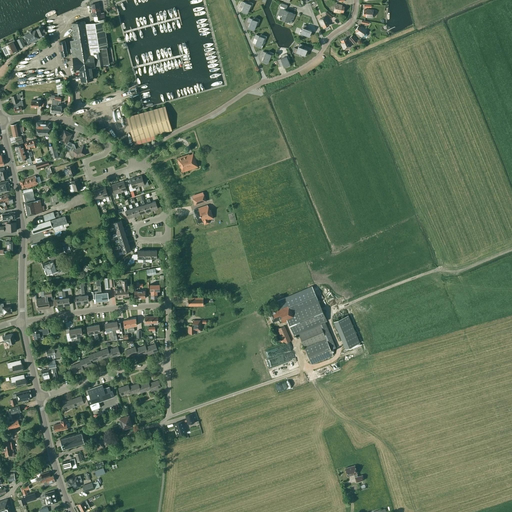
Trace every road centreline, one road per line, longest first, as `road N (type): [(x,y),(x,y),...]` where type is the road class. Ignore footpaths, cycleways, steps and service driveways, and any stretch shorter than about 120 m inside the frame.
road 1 (tertiary): [(22,321),(22,225),(0,120)]
road 2 (residential): [(139,163),(158,141),(265,81)]
road 3 (residential): [(22,321),(167,305)]
road 4 (residential): [(38,397),(122,367),(167,366)]
